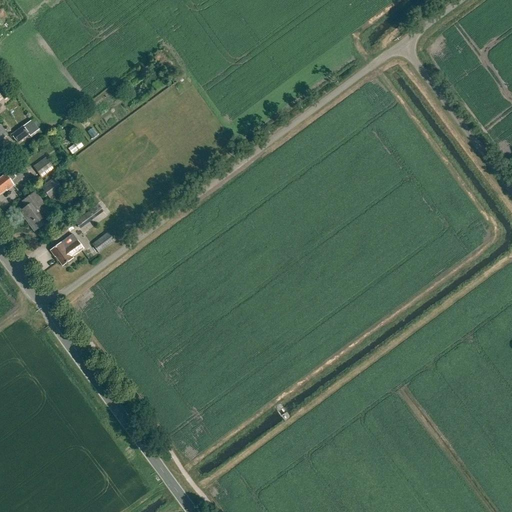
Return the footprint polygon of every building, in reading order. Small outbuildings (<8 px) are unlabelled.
[(22,127),(11,136),(17,144),(29,136),(30,137),(39,130),(32,121),(23,128),(22,127)] [(67,129),(59,134),(63,139),(70,133),(67,129)] [(72,155),(83,147),(79,142),(68,150),(72,155)] [(46,158),(33,167),(41,178),(54,169),(46,158)] [(10,172),(0,179),(0,195),(5,191),(6,192),(27,176),(20,166),(10,172)] [(41,189),(49,200),(62,190),(53,180),(41,189)] [(20,213),(34,232),(49,222),(39,209),(42,207),(33,196),(22,204),(26,209),(20,213)] [(103,212),(98,205),(74,222),(80,230),(103,212)] [(92,245),(99,254),(115,242),(108,233),(92,245)] [(72,236),(50,252),(55,258),(62,267),(73,260),(72,259),(83,251),(72,236)]
